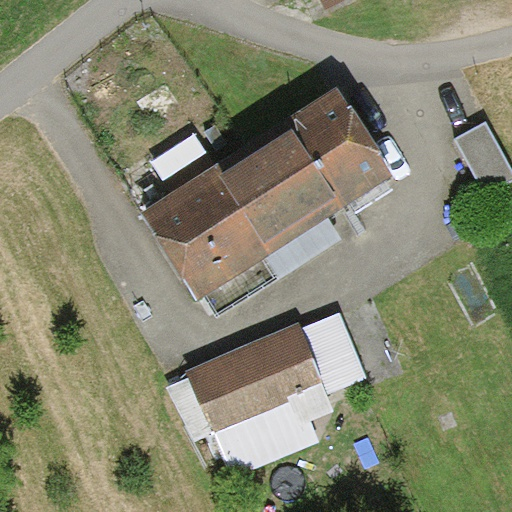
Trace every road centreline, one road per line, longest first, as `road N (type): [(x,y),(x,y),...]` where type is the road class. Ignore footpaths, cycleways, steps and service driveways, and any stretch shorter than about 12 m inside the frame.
road 1 (track): [(511,37),(381,61),(222,0)]
road 2 (residential): [(0,89),(103,0)]
